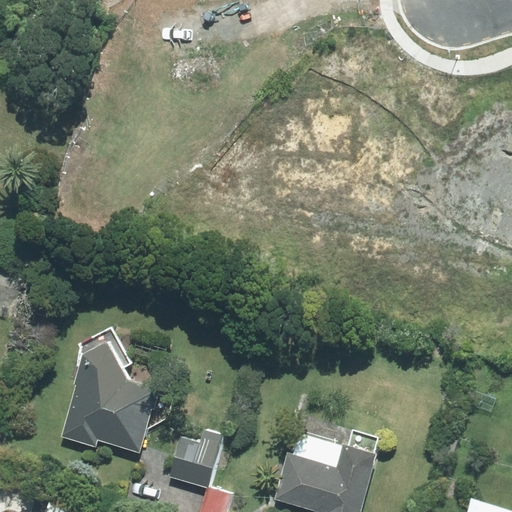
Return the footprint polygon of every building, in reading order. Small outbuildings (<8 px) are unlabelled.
[(215,12),(175,26),(190,66),(229,52),(215,12)] [(366,18),(325,37),(338,66),(379,48),(366,18)] [(132,42),(77,152),(133,179),(155,134),(190,151),(222,87),(132,42)] [(469,90),(447,78),(429,111),(452,123),(469,90)] [(267,87),(264,147),(342,150),(345,91),(267,87)] [(470,145),(418,116),(385,177),(438,205),(470,145)] [(509,126),(488,125),(486,181),(497,181),(496,205),(511,205),(511,117),(509,117),(509,126)] [(511,259),(481,257),(479,281),(486,282),(483,332),(511,333),(511,259)] [(133,360),(114,327),(83,341),(81,353),(84,354),(64,440),(99,449),(100,441),(145,452),(161,383),(130,375),(133,360)] [(226,433),(185,424),(174,479),(207,486),(201,511),(227,511),(232,491),(215,488),(226,433)] [(363,511),(380,455),(301,433),(295,454),(286,452),(273,500),(317,511),(363,511)] [(511,511),(511,506),(472,496),(467,511),(511,511)]
